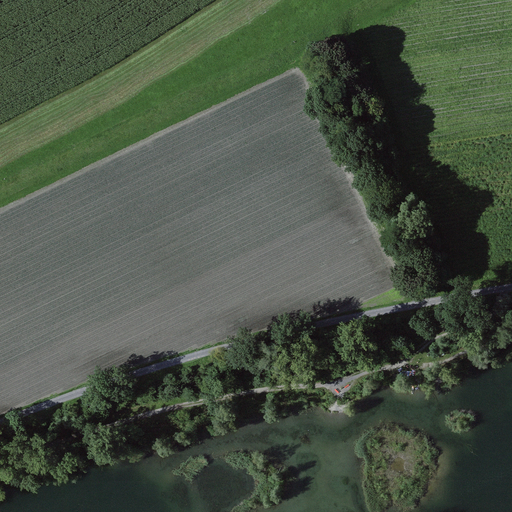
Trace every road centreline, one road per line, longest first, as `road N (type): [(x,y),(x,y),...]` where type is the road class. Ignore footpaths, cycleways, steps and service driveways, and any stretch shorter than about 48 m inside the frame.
road 1 (track): [(0,424),(211,351),(511,286)]
road 2 (track): [(492,314),(437,335),(399,366),(338,384),(194,402),(0,461)]
